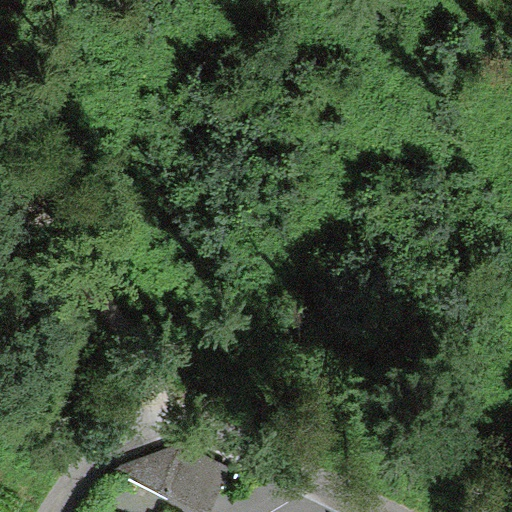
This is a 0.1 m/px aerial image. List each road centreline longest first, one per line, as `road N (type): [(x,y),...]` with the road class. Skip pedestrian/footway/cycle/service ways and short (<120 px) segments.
road 1 (residential): [(380,511),(176,415),(141,424),(102,454),(57,511)]
road 2 (track): [(0,255),(176,415)]
